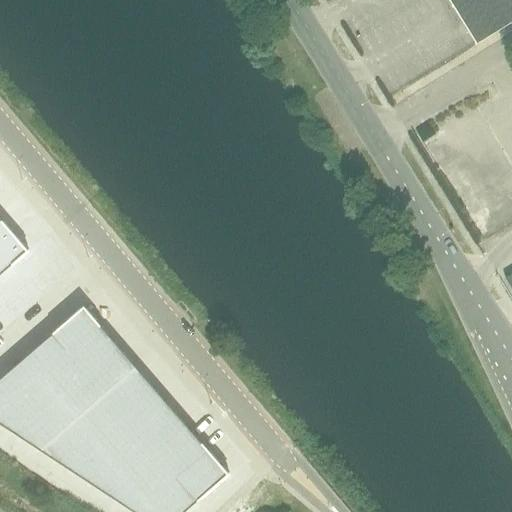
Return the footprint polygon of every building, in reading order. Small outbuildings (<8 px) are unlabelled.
[(511,0),(449,0),(477,44),(511,21),(511,0)] [(2,220),(0,221),(0,275),(13,264),(13,265),(29,251),(3,220),(2,220)] [(65,377),(111,337),(101,325),(84,306),(53,332),(54,333),(39,346),(65,377)] [(65,377),(50,390),(63,405),(76,420),(91,407),(137,367),(111,337),(65,377)] [(65,377),(39,346),(24,359),(50,390),(65,377)] [(50,390),(24,359),(8,372),(35,403),(50,390)] [(117,437),(163,397),(137,367),(91,407),(104,422),(117,437)] [(35,403),(8,372),(0,379),(0,393),(20,416),(35,403)] [(24,439),(63,405),(50,390),(35,403),(20,416),(6,427),(24,439)] [(0,393),(0,422),(6,427),(20,416),(0,393)] [(144,467),(159,454),(189,428),(163,397),(117,437),(130,452),(144,467)] [(76,420),(63,405),(24,439),(41,450),(76,420)] [(41,450),(58,461),(104,422),(91,407),(76,420),(41,450)] [(104,422),(58,461),(76,473),(117,437),(104,422)] [(203,443),(189,428),(159,454),(198,500),(199,501),(230,474),(203,443)] [(76,473),(93,484),(130,452),(117,437),(76,473)] [(111,496),(144,467),(130,452),(93,484),(111,496)] [(144,467),(157,482),(182,511),(184,511),(198,500),(159,454),(144,467)] [(128,507),(157,482),(144,467),(111,496),(128,507)] [(135,511),(182,511),(157,482),(128,507),(135,511)]
